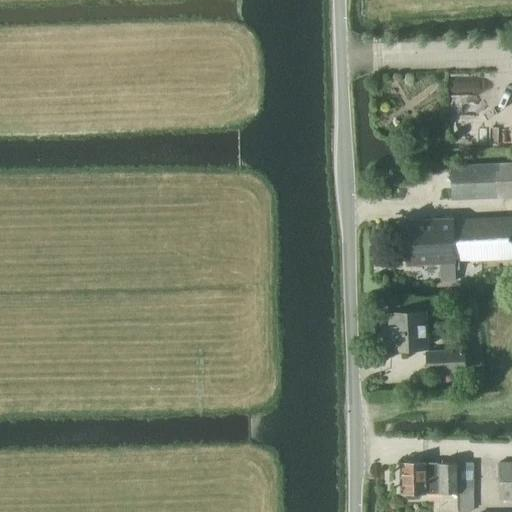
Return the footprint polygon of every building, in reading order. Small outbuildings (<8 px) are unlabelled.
[(453,199),(511,196),(511,162),(451,165),(453,199)] [(460,259),(511,256),(511,216),(453,219),(453,217),(406,220),(408,264),(441,262),(442,281),(456,280),(456,269),(460,268),(460,259)] [(392,348),(428,347),(426,311),(390,312),(392,348)] [(429,371),(465,369),(464,350),(427,351),(429,371)] [(474,492),(474,462),(402,463),(403,493),(408,493),(408,496),(410,498),(419,498),(421,495),(421,493),(474,492)] [(500,500),(511,499),(511,462),(500,462),(500,500)]
